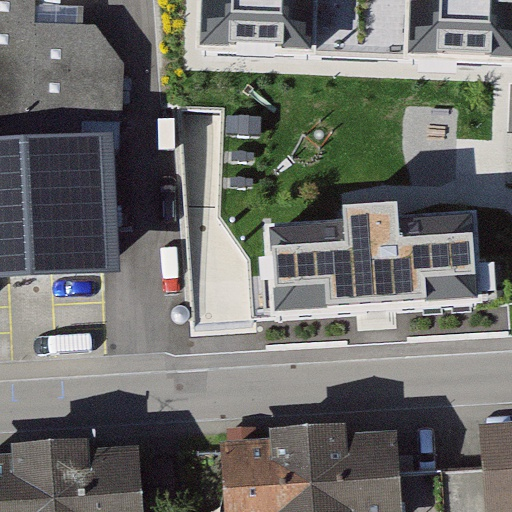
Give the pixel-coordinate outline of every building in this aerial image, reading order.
[(0,0),(0,297),(119,291),(113,151),(121,131),(123,70),(94,35),(34,32),(35,0),(0,0)] [(309,0),(206,0),(205,41),(308,44),(309,0)] [(511,0),(417,0),(416,48),(511,51),(511,0)] [(479,308),(473,214),(266,226),(272,321),(479,308)] [(511,511),(511,430),(485,432),(489,511),(511,511)] [(345,433),(308,435),(312,511),(399,511),(395,441),(346,444),(345,433)] [(312,511),(308,435),(267,438),(268,448),(221,451),(224,511),(312,511)] [(87,448),(50,450),(53,511),(140,511),(138,456),(88,459),(87,448)] [(6,462),(0,462),(0,511),(53,511),(50,450),(6,453),(6,462)]
